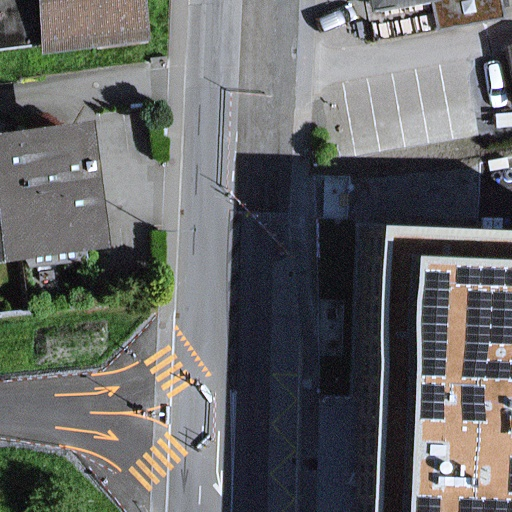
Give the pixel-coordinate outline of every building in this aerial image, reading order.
[(0,0),(0,41),(35,36),(38,56),(158,41),(152,0),(0,0)] [(382,0),(386,20),(454,5),(453,0),(382,0)] [(91,118),(0,127),(0,251),(103,241),(91,118)] [(511,511),(511,233),(387,230),(376,511),(511,511)] [(352,420),(322,419),(320,463),(350,464),(352,420)]
